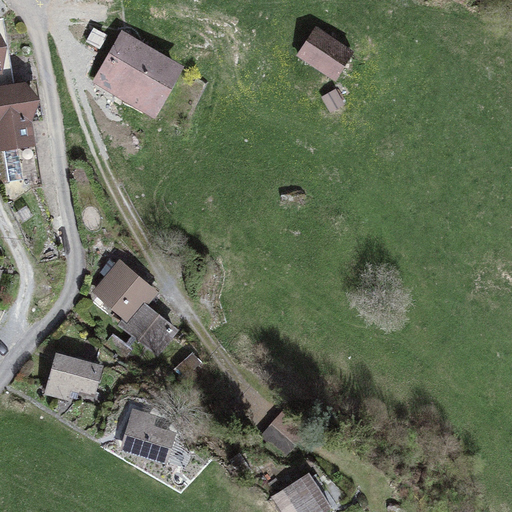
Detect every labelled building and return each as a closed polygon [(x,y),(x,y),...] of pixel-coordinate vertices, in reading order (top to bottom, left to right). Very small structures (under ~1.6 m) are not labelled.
[(36,80),(13,84),(3,19),(0,19),(0,88),(0,91),(24,87),(30,122),(42,120),(36,80)] [(298,55),(331,77),(350,49),(318,27),(298,55)] [(117,97),(118,96),(151,115),(177,70),(123,39),(97,85),(117,97)] [(30,122),(24,87),(0,91),(0,90),(0,134),(2,135),(3,146),(0,146),(0,180),(1,183),(10,182),(11,190),(39,185),(30,122)] [(324,98),(331,111),(342,105),(335,92),(324,98)] [(173,331),(150,312),(155,306),(146,298),(152,292),(121,266),(129,257),(119,249),(110,260),(119,268),(98,293),(107,301),(104,304),(109,308),(112,305),(129,319),(123,326),(155,353),(173,331)] [(66,396),(69,386),(92,392),(98,369),(58,358),(49,391),(66,396)] [(247,417),(236,400),(225,406),(236,423),(247,417)] [(135,414),(125,447),(165,459),(172,436),(149,429),(152,419),(135,414)] [(261,436),(285,458),(296,445),(272,423),(261,436)] [(234,459),(247,477),(252,474),(239,455),(234,459)] [(272,498),(281,511),(323,511),(331,507),(309,474),(272,498)]
